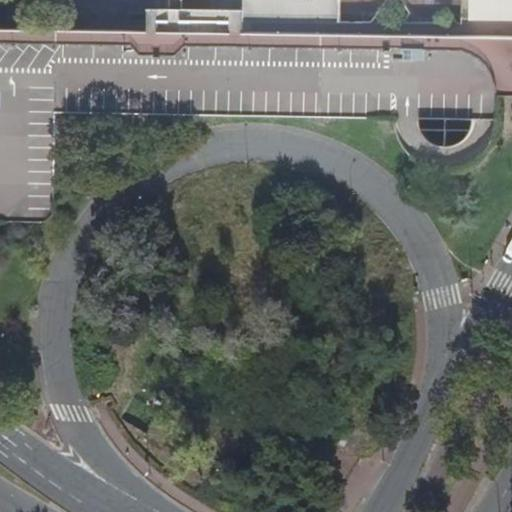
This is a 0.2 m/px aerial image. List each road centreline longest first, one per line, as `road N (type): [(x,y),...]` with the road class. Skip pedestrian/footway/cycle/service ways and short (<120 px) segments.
road 1 (primary): [(145,511),(101,462),(74,413),(56,337),(59,280),(79,237),(112,199),(206,150),(306,152),(355,172),(395,205),(438,298),(442,337),(438,373),(402,477)]
road 2 (primary): [(511,268),(402,477)]
road 3 (secondary): [(120,511),(0,437)]
